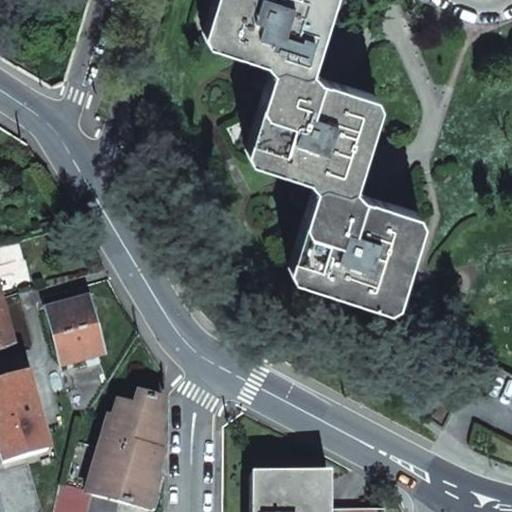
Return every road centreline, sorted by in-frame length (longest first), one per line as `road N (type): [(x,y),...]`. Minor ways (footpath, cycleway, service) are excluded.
road 1 (tertiary): [(468,497),(204,358)]
road 2 (tertiary): [(204,358),(58,138)]
road 3 (residential): [(204,358),(199,511)]
road 4 (residential): [(58,138),(104,0)]
